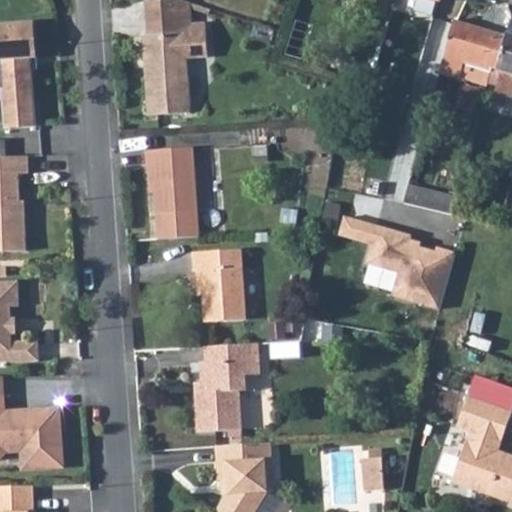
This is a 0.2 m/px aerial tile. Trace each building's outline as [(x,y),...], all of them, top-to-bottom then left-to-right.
[(193,33),(190,4),(177,0),(146,0),(143,0),(146,37),(141,37),(147,117),(191,115),(188,68),(209,67),(206,32),(193,33)] [(0,86),(2,89),(5,129),(36,127),(31,58),(36,57),(34,22),(0,24),(0,86)] [(453,22),(438,75),(458,81),(463,65),(490,73),(491,69),(495,71),(505,37),(454,22),(453,22)] [(505,37),(495,71),(501,72),(511,75),(511,35),(508,34),(506,33),(505,37)] [(490,73),(487,83),(497,86),(498,82),(501,72),(495,71),(491,69),(490,73)] [(511,75),(501,72),(498,82),(511,86),(511,75)] [(468,81),(462,106),(476,109),(482,84),(468,81)] [(192,151),(143,155),(145,173),(152,172),(158,241),(199,239),(192,151)] [(28,174),(28,157),(0,157),(0,252),(26,252),(25,209),(20,209),(19,174),(28,174)] [(203,170),(199,202),(212,204),(216,172),(203,170)] [(407,185),(403,203),(450,216),(455,199),(407,185)] [(408,236),(374,227),(364,265),(397,274),(391,297),(438,309),(453,252),(434,247),(433,252),(417,247),(418,243),(407,240),(408,236)] [(239,249),(189,253),(190,272),(198,272),(201,323),(243,320),(239,249)] [(0,362),(39,361),(38,342),(12,343),(11,307),(19,307),(18,282),(0,282),(0,362)] [(260,345),(205,348),(206,364),(201,364),(202,394),(195,395),(198,433),(241,430),(239,392),(247,391),(246,377),(262,375),(260,345)] [(2,418),(1,378),(0,377),(0,455),(3,452),(20,451),(21,470),(59,468),(57,412),(22,413),(18,417),(2,418)] [(504,409),(464,397),(454,429),(467,433),(450,484),(511,503),(511,456),(496,451),(509,411),(504,409)] [(271,443),(215,446),(218,480),(222,480),(228,479),(229,490),(224,498),(216,510),(218,511),(256,511),(269,492),(275,493),(271,443)] [(380,458),(360,459),(362,492),(382,491),(380,458)] [(33,511),(32,487),(11,487),(0,487),(0,511),(33,511)]
